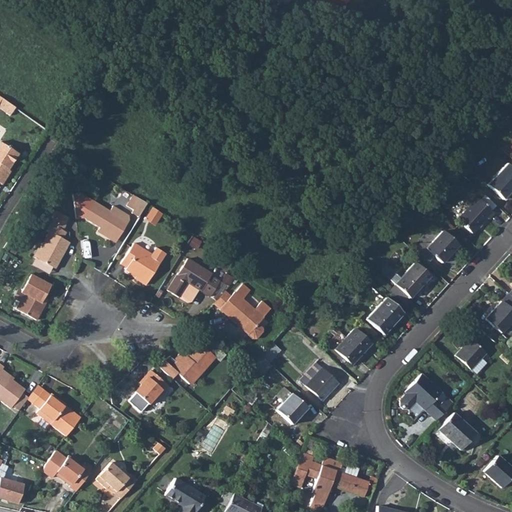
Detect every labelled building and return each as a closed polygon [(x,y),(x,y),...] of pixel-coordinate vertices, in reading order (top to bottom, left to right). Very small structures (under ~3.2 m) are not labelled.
[(1,100),(0,101),(0,110),(9,117),(14,109),(1,100)] [(0,185),(0,186),(9,173),(7,172),(18,156),(0,143),(0,185)] [(484,188),(499,201),(500,202),(511,189),(511,173),(504,166),(484,188)] [(149,207),(134,198),(128,208),(135,213),(133,217),(140,221),(149,207)] [(477,203),(488,213),(493,207),(482,198),(477,203)] [(474,201),(454,222),(468,235),(483,219),(485,221),(491,215),(488,213),(477,203),(474,201)] [(128,226),(110,214),(111,213),(95,203),(85,220),(101,230),(99,232),(116,243),(128,226)] [(153,207),(146,218),(156,224),(162,212),(153,207)] [(111,213),(110,214),(128,226),(130,223),(129,218),(114,209),(111,213)] [(51,235),(36,260),(53,270),(60,257),(63,260),(71,246),(64,241),(67,235),(64,233),(68,227),(67,227),(70,220),(58,214),(54,220),(55,221),(49,233),(51,235)] [(439,234),(424,251),(439,265),(454,248),(439,234)] [(135,246),(122,266),(127,270),(126,272),(137,279),(135,280),(146,287),(160,265),(151,259),(152,257),(135,246)] [(168,291),(180,299),(189,284),(200,292),(211,299),(221,284),(211,278),(213,276),(189,260),(168,291)] [(412,265),(393,286),(407,299),(427,278),(412,265)] [(51,287),(31,276),(21,292),(18,290),(15,296),(16,298),(21,302),(17,309),(36,320),(45,305),(42,304),(51,287)] [(189,284),(180,299),(188,304),(193,303),(200,292),(189,284)] [(230,298),(218,311),(237,328),(239,326),(249,334),(257,325),(262,319),(270,310),(261,303),(253,312),(241,301),(249,293),(241,286),(234,295),(233,294),(230,298)] [(393,286),(388,292),(402,305),(407,299),(393,286)] [(218,311),(230,298),(224,294),(213,307),(218,311)] [(507,296),(483,321),(498,335),(511,320),(511,300),(508,297),(507,296)] [(383,299),(364,319),(381,335),(400,314),(383,299)] [(257,325),(249,334),(247,336),(252,341),(255,341),(262,333),(262,330),(257,325)] [(353,330),(334,350),(350,365),(369,345),(353,330)] [(463,346),(453,357),(468,371),(483,355),(466,340),(461,345),(463,346)] [(273,343),(261,357),(270,364),(281,351),(273,343)] [(170,358),(158,367),(171,379),(175,374),(189,386),(195,379),(196,380),(215,359),(202,348),(196,348),(185,361),(179,356),(174,361),(170,358)] [(261,357),(253,366),(263,375),(271,366),(270,364),(261,357)] [(0,364),(0,400),(10,408),(11,406),(21,393),(24,389),(0,371),(3,367),(0,364)] [(320,368),(305,385),(321,400),(336,383),(320,368)] [(143,386),(136,393),(149,405),(156,398),(158,399),(170,387),(152,371),(141,384),(143,386)] [(414,403),(429,417),(439,405),(433,400),(438,394),(418,376),(403,393),(404,394),(398,401),(398,407),(402,411),(408,410),(414,403)] [(27,399),(33,404),(44,390),(37,385),(28,398),(27,399)] [(282,403),(274,411),(290,426),(304,410),(281,389),(275,396),(282,403)] [(44,390),(33,404),(40,409),(36,414),(67,437),(80,419),(81,417),(65,406),(64,407),(59,403),(61,401),(51,394),(51,395),(44,390)] [(11,406),(18,411),(27,399),(28,398),(21,393),(11,406)] [(439,405),(429,417),(434,422),(450,405),(444,400),(439,405)] [(453,414),(438,430),(460,450),(474,434),(453,414)] [(161,455),(165,450),(159,446),(158,444),(153,450),(160,456),(161,455)] [(70,487),(77,492),(92,472),(85,466),(83,469),(75,463),(76,461),(69,456),(67,459),(56,451),(47,464),(44,469),(43,471),(52,478),(56,474),(71,485),(70,487)] [(313,494),(310,502),(321,509),(330,485),(350,493),(351,492),(364,497),(364,495),(367,489),(374,491),(376,485),(337,471),(341,462),(324,456),(320,466),(316,479),(311,493),(313,494)] [(511,469),(498,457),(484,472),(502,489),(511,477),(511,469)] [(299,458),(292,479),(302,483),(305,475),(310,462),(299,458)] [(310,462),(305,475),(316,479),(320,466),(310,462)] [(115,494),(121,500),(138,481),(131,475),(128,479),(111,463),(96,480),(107,490),(110,487),(116,492),(115,494)] [(2,464),(0,467),(14,473),(15,471),(2,464)] [(0,500),(18,505),(24,487),(11,483),(14,473),(0,467),(0,466),(0,500)] [(174,479),(164,496),(181,507),(177,511),(195,511),(204,498),(174,479)] [(233,496),(225,511),(259,511),(261,509),(233,496)] [(321,509),(310,502),(308,508),(321,511),(321,509)]
